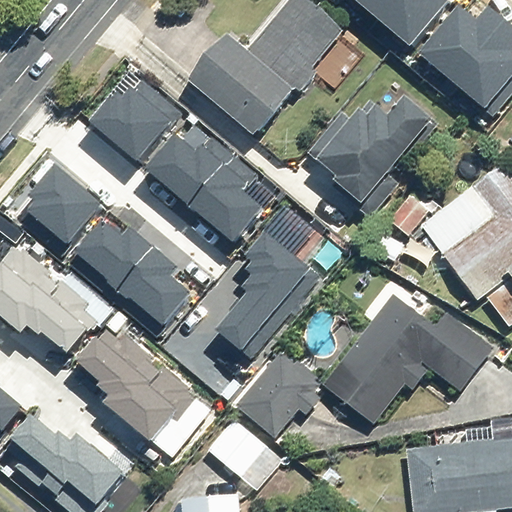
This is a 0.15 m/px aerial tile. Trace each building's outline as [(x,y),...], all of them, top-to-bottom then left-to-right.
[(255,144),(340,41),(289,0),(257,0),(185,88),(255,144)] [(363,0),(418,45),(455,0),(363,0)] [(463,0),(425,47),(499,108),(511,92),(511,15),(495,2),(483,16),(463,0)] [(167,120),(123,83),(86,127),(131,164),(167,120)] [(343,97),(301,153),(370,205),(431,125),(401,103),(383,127),(343,97)] [(220,165),(176,129),(139,173),(184,209),(220,165)] [(105,204),(61,168),(24,212),(69,248),(105,204)] [(275,212),(231,175),(194,219),(239,256),(275,212)] [(428,229),(479,305),(511,282),(511,178),(509,175),(428,229)] [(404,238),(424,213),(410,202),(390,226),(404,238)] [(156,243),(111,207),(75,251),(120,287),(156,243)] [(257,280),(217,332),(256,361),(325,272),(270,230),(253,253),(262,260),(250,275),(257,280)] [(205,285),(160,248),(124,292),(168,329),(205,285)] [(75,362),(105,322),(10,250),(0,263),(0,272),(11,281),(0,296),(0,318),(28,340),(35,331),(75,362)] [(322,378),(380,425),(432,361),(462,385),(498,341),(456,308),(440,328),(393,290),(322,378)] [(104,334),(81,366),(117,391),(101,413),(157,451),(195,397),(104,334)] [(281,440),(316,391),(273,361),(239,410),(281,440)] [(0,366),(0,435),(17,415),(0,401),(0,372),(3,369),(0,366)] [(78,458),(27,421),(9,447),(19,454),(10,466),(75,511),(100,511),(126,476),(85,448),(78,458)] [(267,453),(231,424),(208,453),(244,482),(267,453)] [(511,441),(414,454),(420,511),(496,511),(511,510),(511,441)] [(237,511),(236,498),(177,505),(178,511),(237,511)]
